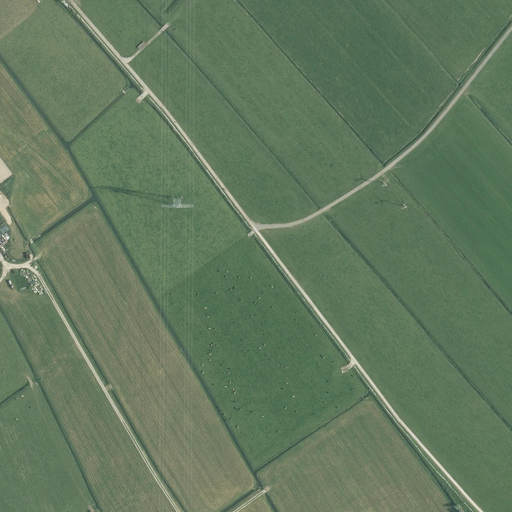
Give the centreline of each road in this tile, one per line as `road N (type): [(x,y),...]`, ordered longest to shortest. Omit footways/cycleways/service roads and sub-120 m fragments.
road 1 (track): [(148,90),(355,361),(341,371)]
road 2 (track): [(511,28),(426,134),(384,171),(309,218),(248,235)]
road 3 (track): [(26,264),(178,511)]
road 4 (track): [(355,361),(480,511)]
